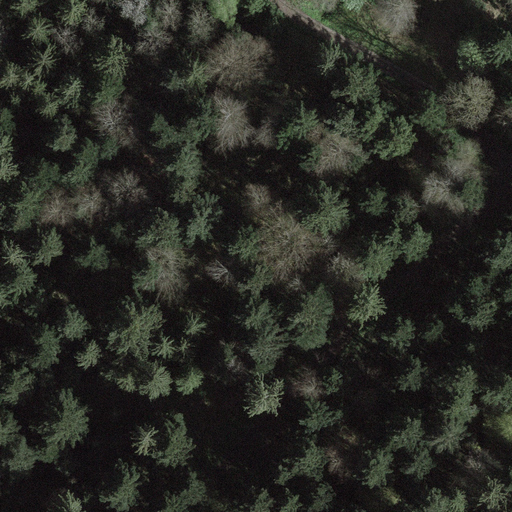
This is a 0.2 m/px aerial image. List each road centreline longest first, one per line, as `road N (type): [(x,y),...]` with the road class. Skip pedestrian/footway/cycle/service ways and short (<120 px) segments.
road 1 (track): [(223,511),(511,186)]
road 2 (track): [(511,161),(454,102),(279,0)]
